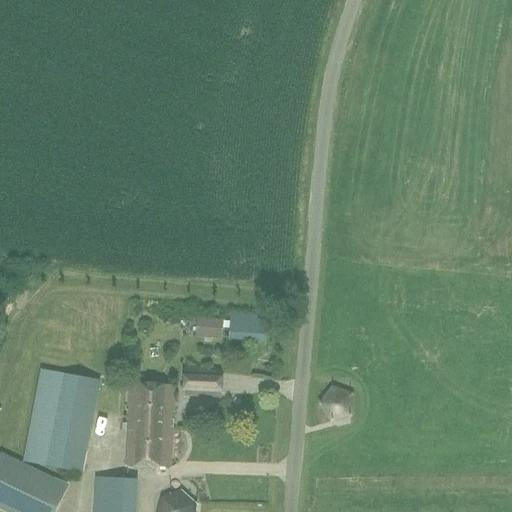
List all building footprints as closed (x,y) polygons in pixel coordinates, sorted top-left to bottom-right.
[(229,340),(269,343),(271,316),(231,314),(229,340)] [(47,345),(47,359),(70,359),(70,345),(47,345)] [(200,395),(221,396),(222,372),(209,372),(209,364),(202,364),(202,367),(186,367),(185,388),(200,389),(200,395)] [(47,467),(84,474),(101,381),(64,374),(47,467)] [(126,464),(171,466),(176,388),(131,385),(126,464)] [(0,460),(0,507),(10,511),(55,511),(68,487),(2,455),(0,460)] [(94,511),(135,511),(137,480),(96,477),(94,511)] [(197,511),(197,501),(169,501),(168,511),(197,511)]
